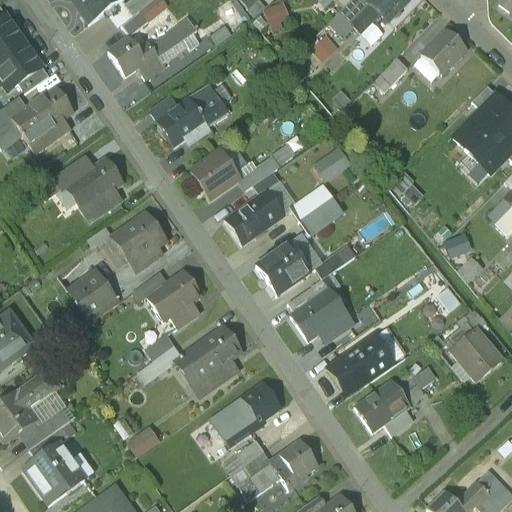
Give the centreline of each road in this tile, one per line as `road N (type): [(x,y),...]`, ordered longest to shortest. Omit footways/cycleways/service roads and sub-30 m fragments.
road 1 (residential): [(29,0),(388,511)]
road 2 (residential): [(395,511),(511,409)]
